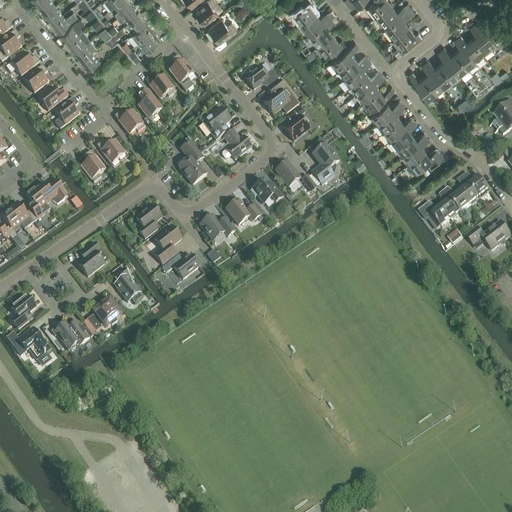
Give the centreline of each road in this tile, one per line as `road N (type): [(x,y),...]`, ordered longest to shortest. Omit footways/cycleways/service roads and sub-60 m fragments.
road 1 (residential): [(54,255),(140,193),(156,191),(189,213),(266,160),(268,138),(185,33)]
road 2 (residential): [(511,203),(391,73)]
road 3 (residential): [(23,276),(53,317),(83,296),(54,255)]
road 4 (residential): [(102,108),(18,0)]
